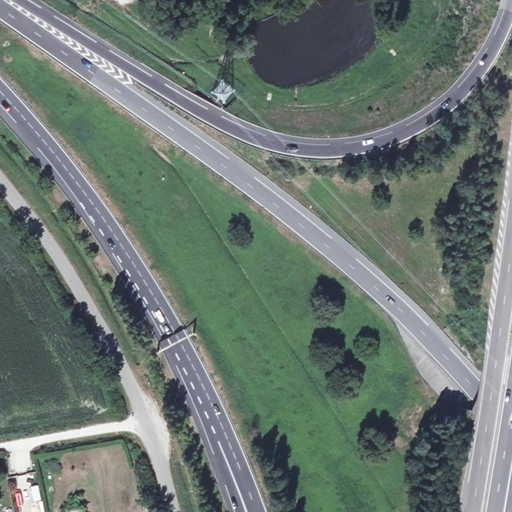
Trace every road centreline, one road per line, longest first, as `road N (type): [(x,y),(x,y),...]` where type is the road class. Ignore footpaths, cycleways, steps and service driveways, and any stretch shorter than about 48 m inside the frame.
road 1 (motorway): [(511,434),(434,342),(333,251),(0,7)]
road 2 (motorway): [(511,0),(484,61),(446,104),(396,135),(323,149),(274,143),(224,124),(9,0)]
road 3 (motorway): [(0,94),(120,246),(226,439)]
road 4 (unclassified): [(0,183),(90,309),(147,420)]
road 5 (motorway): [(511,247),(470,511)]
road 6 (unclassified): [(147,420),(0,446)]
